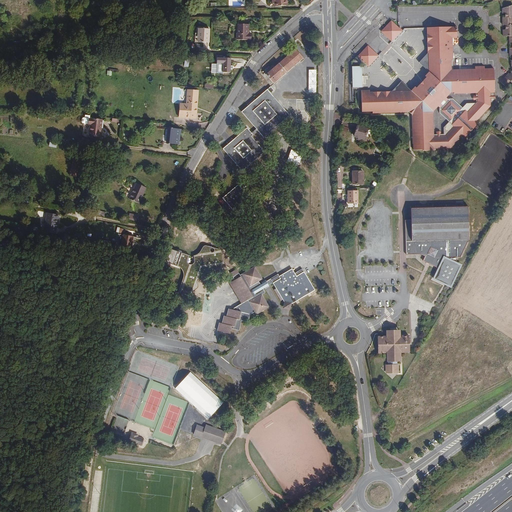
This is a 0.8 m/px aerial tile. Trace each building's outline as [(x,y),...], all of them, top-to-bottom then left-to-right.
[(511,20),(511,4),(502,8),(502,10),(504,10),(504,12),(504,17),(502,17),(502,19),(502,21),(511,20)] [(511,35),(511,20),(502,21),(503,25),(505,25),(505,32),(503,32),(503,36),(509,36),(511,35)] [(392,42),(403,30),(401,27),(399,29),(391,21),(381,32),(392,42)] [(249,34),(249,31),(250,31),(251,25),(239,24),(239,32),(238,32),(237,39),(252,40),(253,34),(249,34)] [(477,120),(490,106),(495,99),(495,97),(494,96),(494,90),(493,68),(484,68),(484,66),(474,67),(474,68),(452,69),(452,68),(451,61),(453,58),(453,57),(452,38),(456,38),(456,26),(426,28),(426,37),(427,39),(427,46),(427,48),(427,52),(418,61),(428,70),(425,74),(424,75),(426,76),(422,81),(420,83),(416,87),(414,86),(414,87),(413,86),(409,89),(400,80),(391,90),(372,91),(369,91),(369,89),(361,89),(361,100),(361,113),(366,113),(372,113),(408,112),(410,113),(411,114),(411,128),(411,144),(412,144),(412,150),(434,150),(434,149),(434,148),(450,148),(462,135),(463,135),(464,136),(478,121),(477,120)] [(209,42),(210,29),(199,28),(199,42),(209,42)] [(377,54),(367,45),(357,56),(367,65),(377,54)] [(273,85),(303,61),(305,59),(297,48),(267,72),(272,76),(268,79),(273,85)] [(229,58),(219,58),(219,63),(224,64),(223,72),(229,72),(229,58)] [(362,87),(361,66),(352,66),(353,87),(362,87)] [(511,67),(511,68),(511,71),(511,74),(509,73),(508,75),(501,83),(507,88),(511,83),(511,67)] [(316,70),(308,70),(307,94),(315,94),(315,93),(316,70)] [(291,117),(271,93),(274,90),(271,86),(241,111),(255,127),(250,131),(248,128),(223,147),(241,169),(252,160),(263,151),(252,138),(254,136),(253,134),(258,130),(265,137),(270,133),(291,117)] [(197,116),(198,92),(198,88),(188,87),(187,91),(187,105),(180,105),(180,115),(197,116)] [(101,122),(101,120),(90,118),(89,123),(91,124),(91,135),(100,136),(101,122)] [(362,142),(368,131),(357,126),(353,134),(357,136),(355,140),(362,142)] [(181,138),(181,129),(170,128),(169,137),(170,137),(169,143),(179,144),(179,138),(181,138)] [(306,146),(293,142),(286,164),(299,168),(306,146)] [(74,177),(78,160),(71,158),(67,174),(74,177)] [(364,183),(364,171),(352,171),(352,183),(364,183)] [(140,203),(147,187),(137,183),(130,198),(140,203)] [(282,183),(278,196),(300,202),(304,190),(282,183)] [(242,192),(238,186),(222,198),(232,210),(247,198),(242,192)] [(358,190),(356,190),(347,190),(347,203),(359,203),(358,190)] [(430,265),(437,267),(444,255),(455,261),(458,257),(461,257),(467,242),(469,241),(467,206),(410,208),(410,220),(406,220),(407,254),(419,254),(425,256),(423,260),(426,263),(427,261),(431,263),(430,265)] [(56,234),(61,216),(49,214),(46,227),(48,227),(47,232),(56,234)] [(131,249),(133,236),(123,235),(121,247),(131,249)] [(221,250),(207,245),(204,246),(200,252),(198,254),(194,255),(194,258),(194,261),(193,263),(190,263),(188,262),(187,260),(187,257),(188,254),(182,251),(182,250),(179,249),(179,250),(174,249),(172,249),(168,259),(168,260),(169,261),(180,265),(182,267),(184,269),(184,272),(184,275),(178,293),(180,293),(181,290),(183,289),(188,290),(192,290),(197,286),(198,285),(198,283),(197,281),(197,280),(199,278),(205,276),(209,273),(215,267),(217,266),(221,266),(223,266),(227,269),(228,271),(230,270),(232,269),(227,267),(224,262),(222,259),(222,251),(221,250)] [(437,267),(432,278),(440,283),(443,284),(451,288),(454,282),(462,265),(455,261),(444,255),(437,267)] [(255,294),(252,290),(261,284),(259,281),(263,280),(255,266),(241,275),(238,270),(232,269),(230,270),(235,280),(230,283),(241,303),(234,307),(233,309),(228,308),(226,315),(223,315),(222,321),(219,321),(217,330),(221,331),(229,333),(230,332),(231,329),(239,330),(242,320),(242,321),(244,321),(249,319),(250,314),(255,312),(256,315),(270,307),(269,305),(268,304),(267,303),(262,294),(266,292),(263,289),(255,294)] [(305,273),(304,272),(297,277),(295,273),(292,269),(279,276),(281,279),(273,283),(276,288),(273,290),(280,302),(282,301),(284,304),(284,303),(291,304),(315,290),(305,273)] [(273,283),(281,279),(279,276),(278,274),(264,282),(261,284),(252,290),(255,294),(263,289),(265,288),(267,287),(269,285),(273,283)] [(387,330),(387,336),(377,336),(377,353),(387,353),(387,365),(385,365),(385,374),(400,374),(400,365),(399,365),(399,353),(408,353),(408,336),(399,336),(399,330),(387,330)] [(223,403),(190,373),(175,388),(185,398),(190,402),(208,419),(223,403)] [(117,419),(112,429),(124,434),(126,427),(125,426),(126,423),(122,421),(120,426),(118,425),(120,421),(117,419)] [(222,440),(225,432),(206,425),(205,428),(197,425),(193,434),(202,437),(203,433),(222,440)] [(222,440),(203,433),(202,437),(210,440),(221,444),(221,442),(222,440)] [(144,440),(145,439),(138,436),(132,434),(131,437),(130,440),(138,443),(142,445),(143,441),(144,441),(144,440)]
